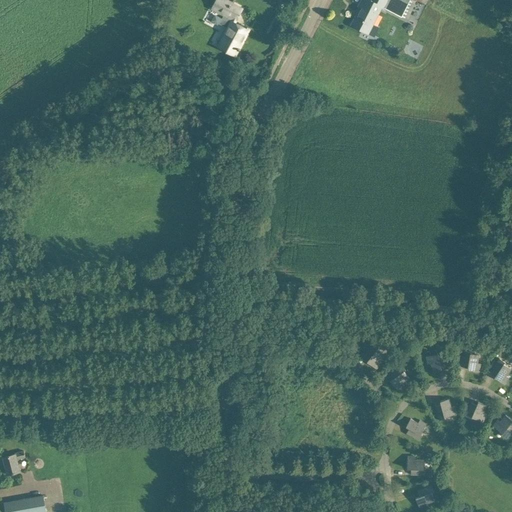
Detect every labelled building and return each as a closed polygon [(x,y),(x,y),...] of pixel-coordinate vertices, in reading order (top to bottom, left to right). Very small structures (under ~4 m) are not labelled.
[(217,0),(212,10),(224,17),(223,19),(220,24),(228,28),(230,29),(220,47),(227,51),(236,56),(243,41),(241,40),(247,29),(235,23),(238,18),(237,18),(241,11),(230,5),(231,3),(224,0),(217,0)] [(360,7),(351,25),(360,29),(369,34),(373,36),(377,27),(373,25),(382,7),(387,10),(402,17),(408,20),(416,2),(412,0),(361,0),(359,6),(360,7)] [(373,343),(370,347),(364,355),(369,359),(367,361),(377,369),(381,363),(379,361),(384,354),(377,349),(378,347),(373,343)] [(464,350),(464,355),(462,365),(468,366),(467,369),(479,372),(481,364),(477,363),(479,355),(471,353),(471,351),(464,350)] [(447,365),(444,355),(443,351),(437,352),(437,354),(426,356),(428,364),(431,363),(433,372),(442,370),(441,366),(447,365)] [(499,359),(497,363),(491,371),(496,374),(494,377),(505,384),(509,377),(506,376),(511,368),(504,364),(505,362),(499,359)] [(402,365),(398,368),(390,374),(393,378),(390,380),(398,390),(404,386),(402,383),(409,378),(404,371),(406,370),(402,365)] [(445,417),(456,414),(454,406),(451,407),(449,399),(440,401),(441,405),(435,406),(439,420),(445,419),(445,417)] [(471,403),(467,412),(465,416),(471,419),(472,417),(483,422),(486,415),(483,414),(486,405),(478,402),(477,405),(471,403)] [(498,420),(493,426),(502,433),(501,435),(506,439),(511,430),(511,424),(510,423),(511,421),(511,419),(505,415),(500,422),(498,420)] [(421,434),(426,424),(419,420),(418,423),(410,419),(406,426),(409,428),(406,433),(419,441),(422,435),(421,434)] [(15,454),(13,454),(3,457),(7,474),(20,471),(17,459),(26,457),(24,451),(15,453),(15,454)] [(415,460),(415,457),(408,456),(407,468),(411,469),(411,475),(425,475),(426,468),(424,468),(424,460),(415,460)] [(431,486),(427,487),(417,491),(419,496),(416,497),(420,509),(427,506),(426,503),(434,500),(432,493),(433,492),(431,486)] [(46,511),(43,495),(3,502),(5,511),(46,511)]
